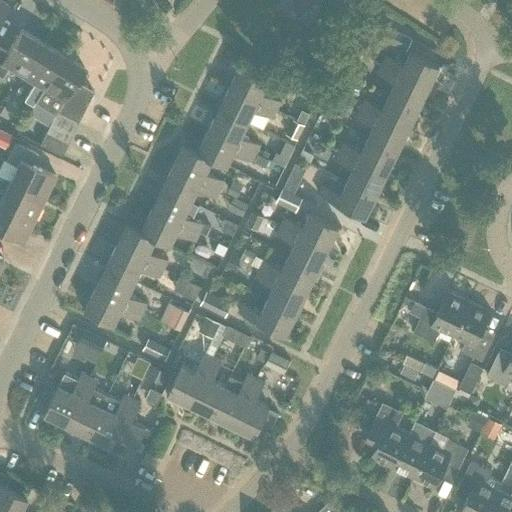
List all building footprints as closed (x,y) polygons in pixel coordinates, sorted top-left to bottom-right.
[(406,51),(412,39),(390,28),(384,40),(406,51)] [(8,67),(22,75),(42,41),(21,29),(7,51),(0,47),(0,75),(2,77),(8,67)] [(24,100),(32,105),(35,102),(62,54),(42,41),(22,75),(34,83),(24,100)] [(385,55),(381,63),(429,86),(439,65),(410,50),(403,64),(385,55)] [(54,114),(56,111),(78,121),(83,110),(93,91),(75,80),(83,67),(62,54),(35,102),(54,114)] [(418,108),(429,86),(381,63),(377,72),(395,81),(389,94),(418,108)] [(239,64),(229,85),(276,108),(280,100),(262,91),(268,78),(239,64)] [(276,108),(229,85),(218,107),(248,121),(254,108),(272,117),(276,108)] [(408,130),(418,108),(389,94),(382,107),(364,98),(360,107),(408,130)] [(248,121),(218,107),(208,128),(255,151),(259,144),(241,135),(248,121)] [(397,152),(408,130),(360,107),(356,115),(374,124),(368,137),(397,152)] [(54,114),(50,121),(72,132),(78,121),(56,111),(54,114)] [(305,125),(292,119),(285,134),(297,140),(305,125)] [(67,143),(72,132),(50,121),(45,132),(67,143)] [(11,134),(0,128),(0,146),(4,148),(11,134)] [(255,151),(208,128),(197,150),(212,157),(227,164),(233,152),(251,160),(255,151)] [(62,155),(67,143),(45,132),(40,144),(62,155)] [(386,173),(397,152),(368,137),(361,150),(343,141),(339,150),(386,173)] [(16,165),(9,180),(45,197),(55,175),(32,164),(37,152),(15,142),(6,160),(16,165)] [(212,157),(197,150),(183,143),(172,165),(220,188),(224,180),(205,171),(212,157)] [(376,195),(386,173),(339,150),(335,158),(353,167),(347,181),(376,195)] [(220,188),(172,165),(162,186),(191,200),(197,188),(215,197),(220,188)] [(0,202),(34,219),(45,197),(9,180),(3,193),(0,191),(0,202)] [(365,217),(376,195),(347,181),(341,193),(322,184),(318,193),(336,202),(365,217)] [(234,182),(230,190),(235,193),(239,185),(234,182)] [(191,200),(162,186),(151,208),(199,231),(203,223),(184,214),(191,200)] [(275,201),(295,211),(303,197),(282,187),(275,201)] [(236,198),(231,208),(241,214),(247,203),(236,198)] [(0,229),(23,241),(34,219),(0,202),(0,229)] [(199,231),(151,208),(141,229),(156,237),(170,244),(176,231),(194,240),(199,231)] [(285,216),(281,224),(328,248),(339,226),(310,212),(303,225),(285,216)] [(141,229),(126,222),(116,244),(163,267),(167,259),(149,250),(156,237),(141,229)] [(210,226),(203,223),(199,231),(206,234),(210,226)] [(318,269),(328,248),(281,224),(276,233),(295,242),(288,255),(318,269)] [(163,267),(116,244),(105,266),(134,280),(141,267),(159,276),(163,267)] [(307,291),(318,269),(288,255),(282,268),(263,259),(259,268),(307,291)] [(134,280),(105,266),(94,288),(142,311),(146,302),(128,293),(134,280)] [(296,313),(307,291),(259,268),(255,276),(273,285),(267,298),(296,313)] [(142,311),(94,288),(84,310),(113,324),(120,310),(138,319),(142,311)] [(206,290),(206,291),(199,305),(224,317),(231,303),(206,290)] [(440,328),(453,334),(469,300),(448,290),(437,311),(425,306),(413,331),(434,341),(440,328)] [(286,335),(296,313),(267,298),(261,311),(242,302),(238,311),(256,320),(286,335)] [(490,310),(469,300),(453,334),(466,340),(461,350),(482,359),(492,337),(480,332),(490,310)] [(168,302),(159,320),(161,321),(180,330),(189,311),(168,302)] [(215,333),(220,323),(206,316),(201,327),(215,333)] [(205,352),(212,356),(227,326),(220,323),(215,333),(205,352)] [(99,353),(106,338),(82,327),(76,342),(99,353)] [(245,345),(250,335),(239,330),(234,340),(245,345)] [(164,361),(171,348),(148,337),(142,350),(164,361)] [(511,375),(511,352),(500,347),(487,375),(507,385),(511,375)] [(260,349),(255,358),(263,362),(267,353),(260,349)] [(263,362),(262,365),(283,375),(290,361),(269,351),(267,353),(263,362)] [(167,392),(189,403),(212,356),(204,352),(195,370),(181,363),(167,392)] [(151,361),(138,355),(135,362),(148,367),(151,361)] [(189,403),(211,414),(225,385),(212,378),(221,360),(212,356),(189,403)] [(483,366),(471,360),(458,387),(470,392),(483,366)] [(169,372),(150,363),(145,375),(164,384),(169,372)] [(414,378),(417,371),(404,365),(400,372),(414,378)] [(44,413),(66,424),(89,376),(80,372),(71,390),(58,383),(44,413)] [(211,414),(232,424),(256,377),(247,373),(243,380),(230,374),(225,385),(211,414)] [(66,424),(87,434),(107,393),(94,387),(97,380),(89,376),(66,424)] [(264,381),(256,377),(232,424),(254,435),(269,406),(255,400),(264,381)] [(449,401),(455,389),(433,378),(427,391),(449,401)] [(87,434),(109,445),(132,397),(123,393),(120,400),(107,393),(87,434)] [(140,401),(132,397),(109,445),(131,456),(137,442),(145,446),(152,431),(145,427),(131,420),(140,401)] [(392,467),(408,432),(396,426),(403,412),(382,402),(369,429),(381,435),(370,456),(392,467)] [(487,417),(474,410),(466,426),(480,432),(487,417)] [(501,424),(488,418),(481,433),(494,439),(501,424)] [(408,432),(392,467),(413,477),(429,442),(435,429),(428,426),(421,439),(408,432)] [(429,442),(413,477),(434,487),(445,464),(457,470),(468,448),(447,438),(442,449),(429,442)] [(486,511),(498,489),(497,489),(500,483),(488,477),(491,470),(471,460),(458,486),(470,491),(459,511),(486,511)] [(0,511),(1,511),(21,511),(19,511),(25,497),(0,484),(0,511)] [(498,489),(486,511),(511,511),(511,491),(510,495),(498,489)] [(343,511),(326,503),(323,506),(316,511),(343,511)]
